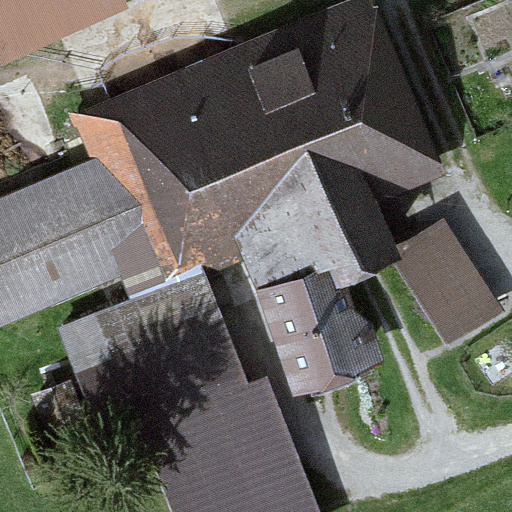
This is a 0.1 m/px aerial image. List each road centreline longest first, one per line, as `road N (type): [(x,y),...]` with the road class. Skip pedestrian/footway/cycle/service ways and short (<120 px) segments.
road 1 (track): [(511,259),(463,168),(394,0)]
road 2 (track): [(511,445),(472,447),(440,423),(365,280)]
